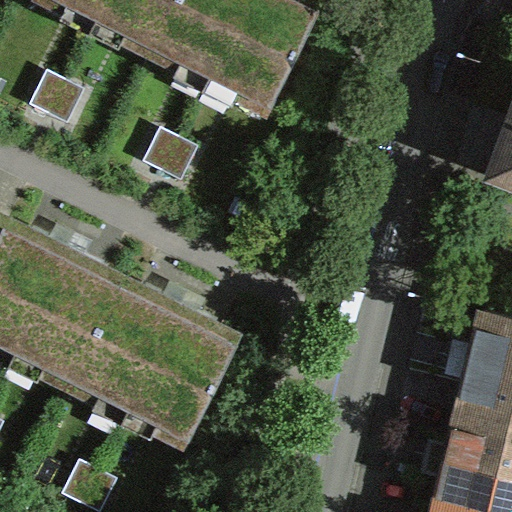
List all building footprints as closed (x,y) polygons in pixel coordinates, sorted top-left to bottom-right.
[(319,0),(46,0),(264,113),(322,1),(319,0)] [(45,63),(28,98),(65,116),(82,81),(45,63)] [(511,112),(491,170),(511,178),(511,112)] [(158,126),(141,161),(178,179),(195,144),(158,126)] [(0,210),(0,341),(184,432),(236,327),(0,210)] [(511,368),(511,315),(483,308),(473,349),(471,358),(511,368)] [(511,368),(471,358),(460,402),(459,408),(511,420),(511,368)] [(449,448),(447,458),(511,473),(511,420),(459,408),(449,448)] [(79,454),(62,489),(99,507),(116,472),(79,454)] [(511,511),(511,473),(447,458),(437,499),(435,507),(455,511),(511,511)]
